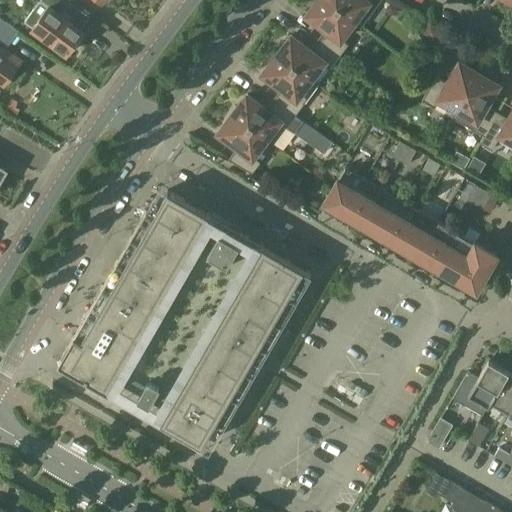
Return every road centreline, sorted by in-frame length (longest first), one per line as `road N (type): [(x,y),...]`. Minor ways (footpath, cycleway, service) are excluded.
road 1 (tertiary): [(0,370),(151,138)]
road 2 (residential): [(151,138),(375,270)]
road 3 (residential): [(375,270),(258,488)]
road 4 (residential): [(324,511),(437,304)]
road 5 (tertiary): [(119,105),(0,286)]
road 6 (tertiary): [(151,138),(252,0)]
road 7 (residential): [(412,442),(480,326)]
road 8 (tertiary): [(197,0),(119,105)]
